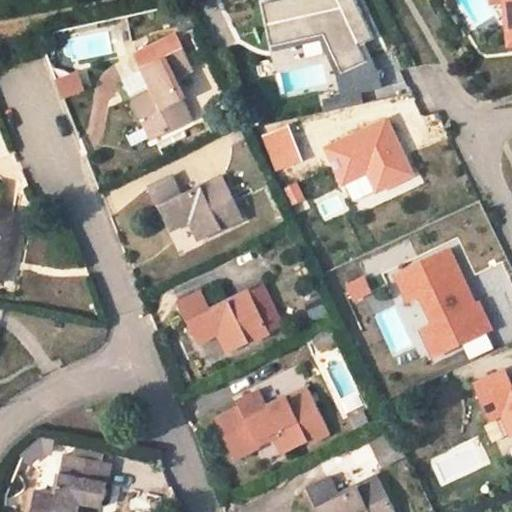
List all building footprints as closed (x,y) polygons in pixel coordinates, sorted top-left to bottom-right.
[(259,0),(270,47),(323,34),(342,74),(367,64),(359,45),(371,39),(354,0),(259,0)] [(177,53),(187,49),(180,35),(172,40),(177,53)] [(140,55),(146,68),(154,88),(135,98),(153,139),(196,120),(177,79),(198,70),(187,49),(177,53),(172,40),(140,55)] [(154,88),(146,68),(125,77),(135,98),(154,88)] [(63,98),(86,89),(78,70),(55,78),(63,98)] [(350,204),(416,174),(389,115),(323,145),(350,204)] [(289,124),(261,135),(275,171),(304,160),(289,124)] [(176,175),(154,184),(175,227),(195,217),(206,239),(248,219),(226,175),(185,193),(176,175)] [(290,205),(306,198),(298,181),(282,188),(290,205)] [(324,222),(348,211),(338,189),(314,199),(324,222)] [(24,218),(0,212),(0,283),(8,285),(24,218)] [(453,243),(389,270),(428,359),(491,331),(453,243)] [(352,301),(372,291),(364,274),(344,283),(352,301)] [(203,289),(180,299),(201,340),(222,332),(232,351),(274,331),(253,288),(212,308),(203,289)] [(511,381),(506,366),(472,379),(503,459),(511,455),(511,381)] [(263,387),(243,397),(263,440),(283,431),(293,450),(333,430),(313,387),(273,406),(263,387)] [(79,454),(107,460),(110,448),(82,442),(79,454)] [(116,462),(107,460),(79,454),(71,452),(60,494),(41,490),(34,511),(82,511),(85,501),(106,505),(116,462)] [(331,476),(310,485),(322,511),(399,511),(381,476),(341,495),(331,476)]
